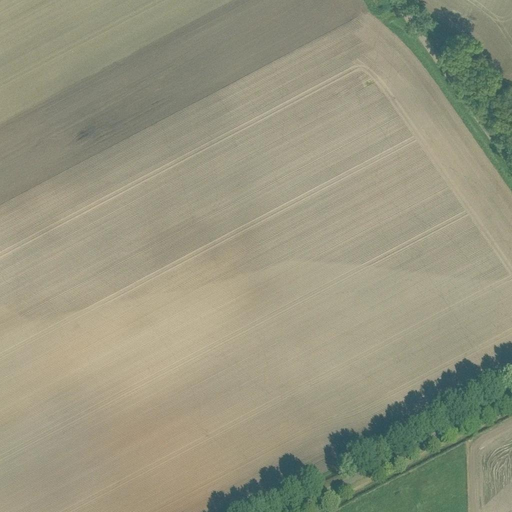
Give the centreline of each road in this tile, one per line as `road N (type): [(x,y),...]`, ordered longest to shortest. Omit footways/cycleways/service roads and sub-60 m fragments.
road 1 (unclassified): [(296,511),(511,399)]
road 2 (unclassified): [(511,170),(391,0)]
